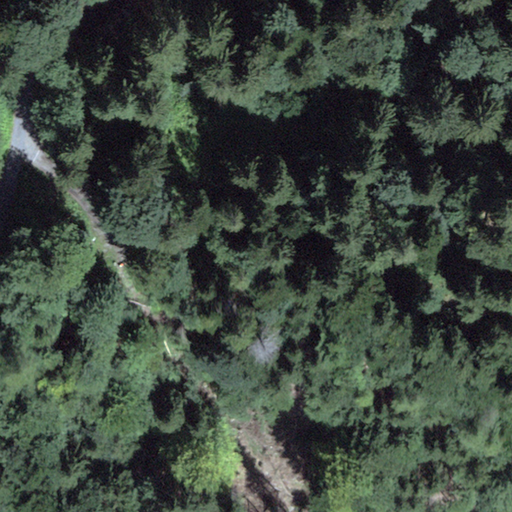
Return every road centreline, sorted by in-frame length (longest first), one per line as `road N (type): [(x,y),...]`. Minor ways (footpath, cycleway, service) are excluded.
road 1 (track): [(72,0),(44,30),(24,82),(0,223)]
road 2 (track): [(21,107),(45,162),(104,224)]
